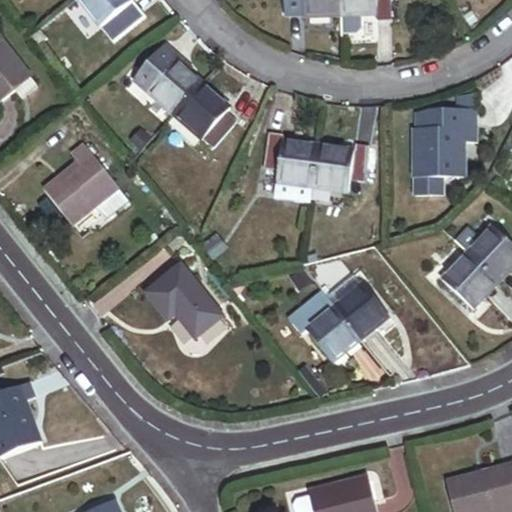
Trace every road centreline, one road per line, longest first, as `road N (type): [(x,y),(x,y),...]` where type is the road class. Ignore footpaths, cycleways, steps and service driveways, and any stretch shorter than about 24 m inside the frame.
road 1 (residential): [(190,0),(235,49),(302,80),(371,90),(440,77),(511,33)]
road 2 (residential): [(183,452),(235,454),(462,402),(511,381)]
road 3 (residential): [(0,259),(107,403),(183,452)]
